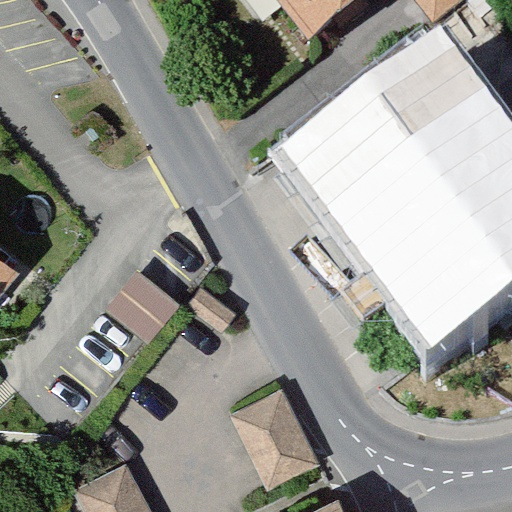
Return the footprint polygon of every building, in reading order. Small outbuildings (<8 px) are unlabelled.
[(288,0),(329,49),(389,0),(416,0),(436,25),(466,0),(288,0)] [(511,301),(511,189),(431,83),(300,182),(434,360),(511,301)] [(0,285),(22,260),(0,241),(0,285)] [(184,298),(143,266),(114,305),(155,336),(184,298)] [(319,459),(281,383),(231,408),(270,484),(319,459)] [(155,511),(127,456),(59,491),(70,511),(155,511)] [(353,511),(344,492),(298,511),(353,511)]
